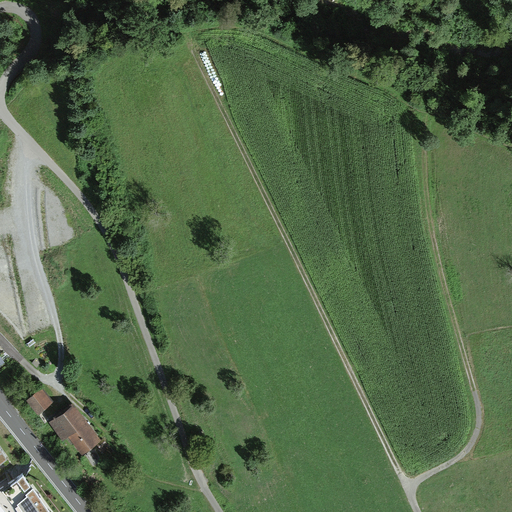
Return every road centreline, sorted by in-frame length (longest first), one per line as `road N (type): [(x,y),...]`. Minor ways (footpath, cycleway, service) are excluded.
road 1 (residential): [(192,461),(106,230),(3,106),(3,81),(26,47),(28,20),(0,10)]
road 2 (residential): [(410,487),(197,44)]
road 3 (residential): [(410,487),(470,448),(478,427),(428,208),(435,136)]
road 4 (residential): [(0,337),(133,458),(155,471),(177,472),(192,461)]
road 5 (unknown): [(27,139),(25,205),(57,314),(62,367)]
road 6 (tertiary): [(86,511),(0,404)]
